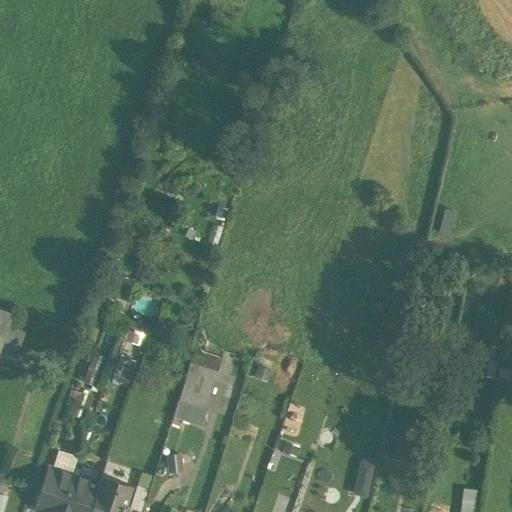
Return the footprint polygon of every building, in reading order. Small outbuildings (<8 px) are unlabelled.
[(0,345),(11,315),(0,311),(0,345)] [(141,359),(147,332),(127,328),(121,355),(141,359)] [(172,417),(200,426),(218,372),(189,363),(172,417)] [(62,511),(74,477),(49,469),(35,510),(41,511),(62,511)] [(89,511),(98,485),(74,477),(62,511),(89,511)] [(122,511),(131,487),(100,477),(99,481),(99,482),(98,485),(89,511),(122,511)] [(460,511),(474,511),(478,487),(465,485),(460,511)] [(140,511),(148,491),(136,487),(129,509),(136,511),(140,511)]
